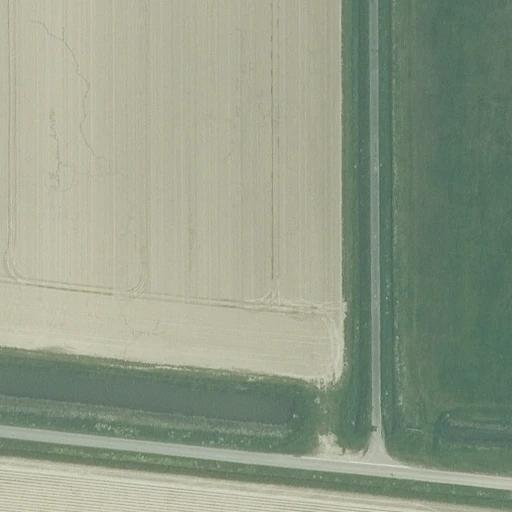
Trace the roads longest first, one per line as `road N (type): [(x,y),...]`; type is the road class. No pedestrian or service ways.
road 1 (track): [(375,472),(372,0)]
road 2 (unclassified): [(375,472),(0,432)]
road 3 (unclassified): [(375,472),(511,486)]
